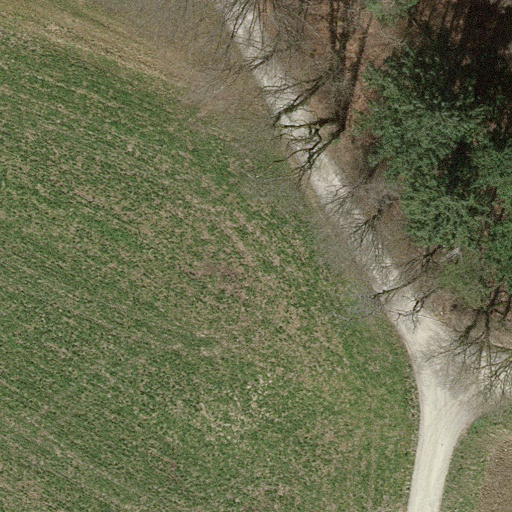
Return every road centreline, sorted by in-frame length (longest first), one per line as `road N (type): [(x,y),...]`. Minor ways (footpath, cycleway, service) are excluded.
road 1 (track): [(243,0),(420,314),(443,381)]
road 2 (track): [(443,381),(424,511)]
